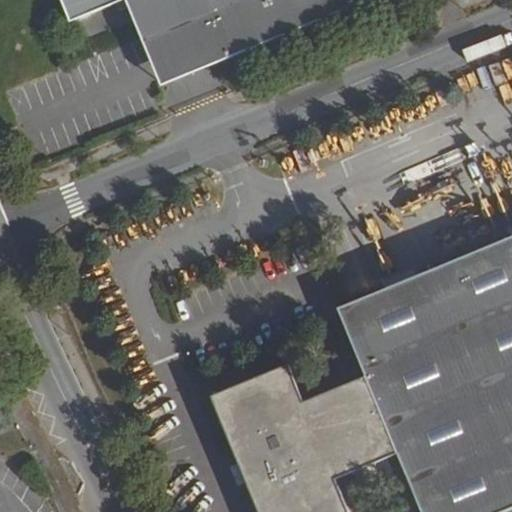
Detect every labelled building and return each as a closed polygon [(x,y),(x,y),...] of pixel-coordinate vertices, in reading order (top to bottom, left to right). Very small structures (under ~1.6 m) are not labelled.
[(70,0),(77,18),(123,0),(138,0),(170,81),(359,5),(356,0),(70,0)] [(435,0),(439,9),(460,0),(435,0)] [(511,231),(503,235),(508,245),(511,243),(511,231)] [(354,308),(334,317),(363,386),(301,411),(286,374),(206,407),(250,511),(343,511),(335,491),(397,465),(415,511),(511,511),(511,243),(508,245),(413,284),(354,308)] [(410,275),(350,300),(354,308),(413,284),(410,275)]
